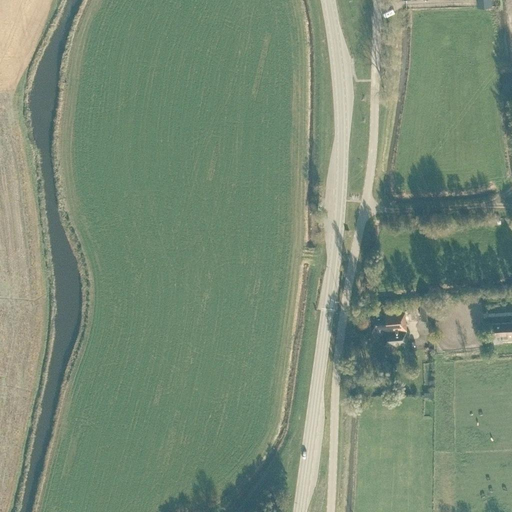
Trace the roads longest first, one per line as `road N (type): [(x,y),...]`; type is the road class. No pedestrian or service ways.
road 1 (primary): [(299,511),(338,224),(339,82),(327,0)]
road 2 (unclassified): [(331,511),(342,322),(374,123),(377,0)]
